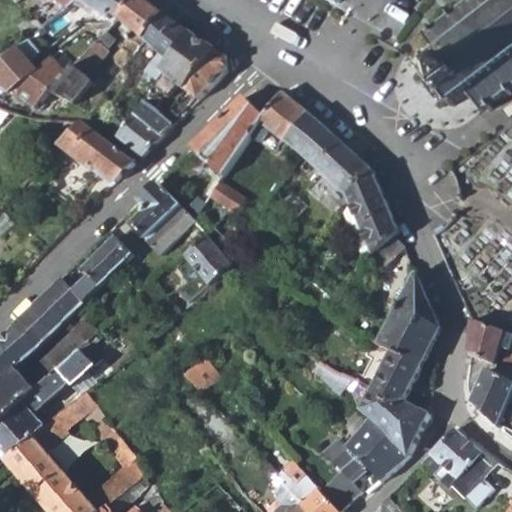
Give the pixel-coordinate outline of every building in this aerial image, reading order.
[(58,0),(72,9),(81,0),(58,0)] [(88,7),(109,20),(114,16),(115,17),(118,19),(131,0),(81,0),(72,9),(65,14),(78,23),(83,15),(88,7)] [(123,37),(138,49),(144,42),(146,39),(163,15),(144,0),(131,0),(118,19),(129,29),(123,37)] [(453,16),(451,14),(448,15),(450,18),(433,31),(431,28),(429,29),(431,33),(425,38),(427,41),(429,40),(440,56),(429,63),(430,64),(428,65),(426,63),(424,65),(425,67),(423,69),(425,73),(428,72),(431,75),(426,78),(430,83),(427,84),(437,99),(440,97),(443,100),(446,97),(449,102),(448,103),(451,106),(455,104),(456,105),(458,104),(457,102),(469,93),(480,107),(479,108),(482,113),(490,107),(492,111),(494,109),(491,106),(508,92),(511,96),(511,95),(511,92),(511,90),(511,89),(511,0),(474,0),(472,2),(470,0),(466,0),(470,4),(453,16)] [(326,13),(335,18),(343,6),(338,4),(333,1),(326,13)] [(194,34),(163,15),(146,39),(162,49),(151,67),(164,76),(172,65),(194,34)] [(114,41),(106,34),(99,41),(68,78),(54,94),(67,102),(76,106),(94,83),(87,77),(108,52),(107,51),(114,41)] [(181,86),(188,91),(217,50),(194,34),(172,65),(164,76),(155,89),(169,98),(181,86)] [(0,63),(0,83),(14,97),(16,96),(41,76),(31,66),(45,53),(38,46),(43,40),(37,35),(0,63)] [(188,91),(201,102),(229,73),(228,57),(217,50),(188,91)] [(16,96),(38,108),(67,74),(53,60),(47,67),(41,76),(16,96)] [(201,102),(188,91),(170,111),(182,120),(201,102)] [(163,101),(151,93),(144,103),(130,123),(121,138),(145,157),(176,127),(160,115),(164,110),(159,107),(163,101)] [(263,125),(291,144),(312,114),(285,93),(267,119),(263,125)] [(194,148),(227,178),(252,141),(263,125),(267,119),(244,98),(194,148)] [(105,104),(96,117),(104,125),(113,109),(105,104)] [(331,218),(338,223),(353,199),(375,171),(354,151),(337,135),(327,125),(312,114),(291,144),(342,191),(329,207),(335,212),(331,218)] [(97,168),(118,184),(139,163),(120,149),(89,125),(85,125),(63,148),(93,171),(97,168)] [(353,199),(373,258),(398,236),(402,232),(388,198),(375,171),(353,199)] [(215,177),(193,206),(202,214),(214,197),(223,183),(215,177)] [(166,257),(199,222),(159,183),(142,201),(145,204),(147,212),(135,226),(148,239),(134,254),(124,267),(136,278),(162,253),(166,257)] [(249,201),(223,183),(214,197),(240,214),(249,201)] [(188,255),(214,284),(237,263),(211,234),(188,255)] [(408,246),(398,236),(373,258),(383,268),(408,246)] [(91,275),(75,293),(87,305),(124,267),(134,254),(117,237),(85,269),(91,275)] [(384,321),(373,343),(423,369),(443,331),(435,312),(425,286),(419,272),(391,326),(384,321)] [(37,353),(87,305),(75,293),(63,280),(15,327),(37,353)] [(27,383),(17,373),(0,386),(0,428),(23,406),(28,402),(86,346),(102,330),(89,320),(42,365),(45,367),(27,383)] [(502,346),(511,349),(511,346),(511,329),(473,320),(475,325),(470,356),(498,363),(502,346)] [(0,386),(17,373),(37,353),(15,327),(1,342),(0,343),(0,386)] [(328,355),(321,362),(362,380),(376,387),(372,395),(403,409),(407,400),(423,369),(373,343),(378,350),(367,371),(346,361),(344,363),(328,355)] [(86,346),(28,402),(40,413),(54,399),(67,412),(92,392),(104,382),(91,368),(99,360),(86,346)] [(511,353),(510,353),(506,367),(505,374),(501,375),(490,370),(474,404),(501,427),(511,400),(511,353)] [(218,376),(223,372),(210,356),(200,363),(216,384),(221,379),(218,376)] [(348,387),(356,390),(362,380),(321,362),(309,377),(335,402),(348,387)] [(173,421),(185,413),(167,389),(155,398),(173,421)] [(101,429),(114,418),(92,392),(67,412),(51,425),(46,429),(7,464),(50,511),(104,511),(120,499),(150,475),(156,472),(144,456),(130,467),(91,499),(51,452),(74,433),(71,430),(89,416),(101,429)] [(372,395),(366,409),(373,416),(382,423),(392,434),(410,457),(414,450),(421,433),(431,415),(431,412),(407,400),(403,409),(372,395)] [(46,429),(23,406),(0,428),(0,457),(7,464),(46,429)] [(373,416),(355,440),(358,443),(353,449),(366,464),(384,482),(410,457),(392,434),(382,423),(373,416)] [(106,437),(130,467),(144,456),(119,425),(106,437)] [(478,484),(499,461),(492,456),(482,450),(458,429),(410,478),(437,504),(454,487),(462,493),(476,506),(489,495),(478,484)] [(343,444),(330,456),(346,473),(326,491),(344,511),(364,493),(356,484),(363,477),(358,472),(364,467),(366,464),(353,449),(351,448),(349,450),(343,444)] [(291,471),(302,484),(312,476),(301,463),(291,471)] [(364,467),(358,472),(363,477),(369,472),(364,467)] [(290,469),(282,475),(311,511),(344,511),(326,491),(312,476),(302,484),(291,471),(290,469)] [(126,511),(156,485),(150,475),(120,499),(104,511),(161,511),(168,506),(160,491),(137,511),(126,511)] [(291,511),(311,511),(282,475),(275,481),(278,486),(282,501),(291,511)] [(404,511),(392,497),(385,505),(384,511),(404,511)]
